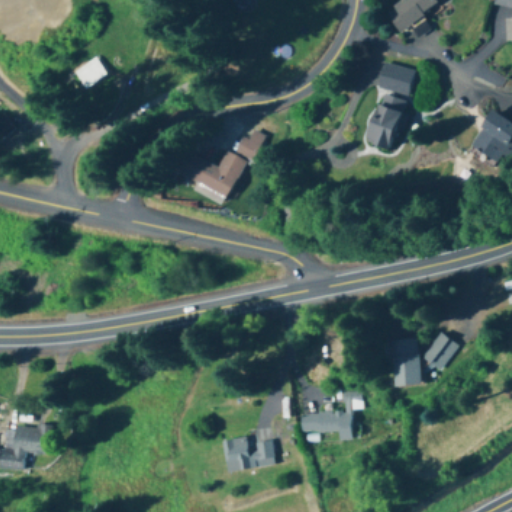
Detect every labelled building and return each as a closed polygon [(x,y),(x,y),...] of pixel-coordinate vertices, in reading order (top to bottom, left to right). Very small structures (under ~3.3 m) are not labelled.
[(442,2),(441,0),(401,0),(384,12),(396,31),(442,2)] [(511,0),(494,0),(494,8),(511,7),(511,0)] [(71,75),(85,91),(105,74),(91,58),(71,75)] [(414,72),(384,63),(376,89),(407,98),(414,72)] [(386,152),(405,102),(380,93),(362,143),(386,152)] [(465,149),(498,169),(511,145),(511,129),(486,114),(465,149)] [(263,136),(251,131),(246,141),(240,138),(231,157),(223,153),(215,169),(186,155),(175,177),(224,200),(243,160),(250,163),(263,136)] [(455,347),(438,333),(419,358),(436,372),(455,347)] [(391,388),(417,386),(414,339),(388,340),(391,388)] [(358,404),(348,406),(349,412),(307,416),(309,436),(346,433),(346,441),(361,440),(358,404)] [(61,430),(10,428),(8,470),(34,472),(35,455),(60,456),(61,430)] [(233,473),(283,466),(279,442),(256,445),(255,438),(229,442),(233,473)]
